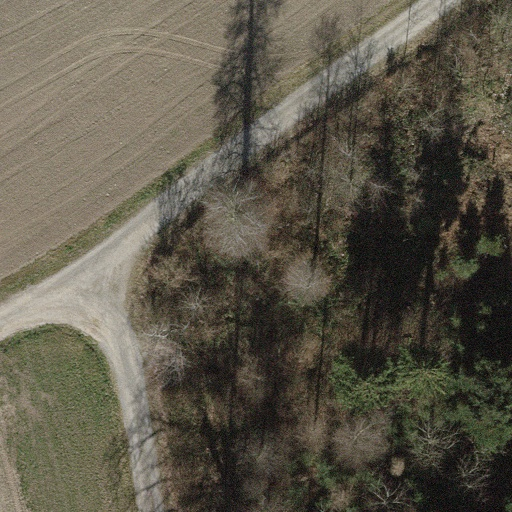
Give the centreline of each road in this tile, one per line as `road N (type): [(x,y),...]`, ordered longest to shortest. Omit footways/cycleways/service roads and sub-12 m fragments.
road 1 (track): [(450,0),(95,280),(0,327)]
road 2 (track): [(144,511),(95,280)]
